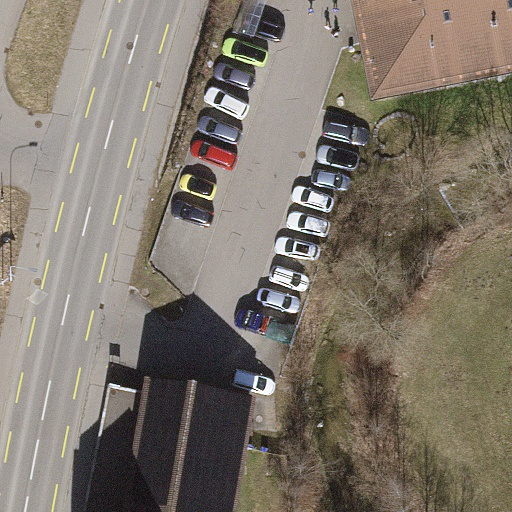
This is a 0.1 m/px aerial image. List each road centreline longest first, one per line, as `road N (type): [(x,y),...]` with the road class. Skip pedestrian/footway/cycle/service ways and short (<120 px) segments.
road 1 (primary): [(27,511),(99,171)]
road 2 (primary): [(99,171),(149,0)]
